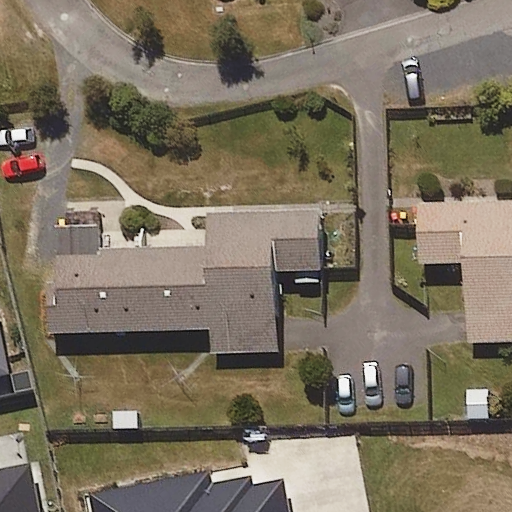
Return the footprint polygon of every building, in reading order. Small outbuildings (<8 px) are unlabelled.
[(511,209),(424,211),(425,269),(474,269),(475,346),(511,345),(511,209)] [(327,280),(324,217),(210,221),(211,252),(103,256),(102,232),(61,234),(65,340),(217,334),(218,359),(283,357),(280,282),(327,280)] [(0,383),(14,380),(0,311),(0,383)] [(0,511),(43,511),(36,471),(0,477),(0,511)] [(208,494),(205,479),(91,498),(92,511),(292,511),(287,481),(208,494)]
